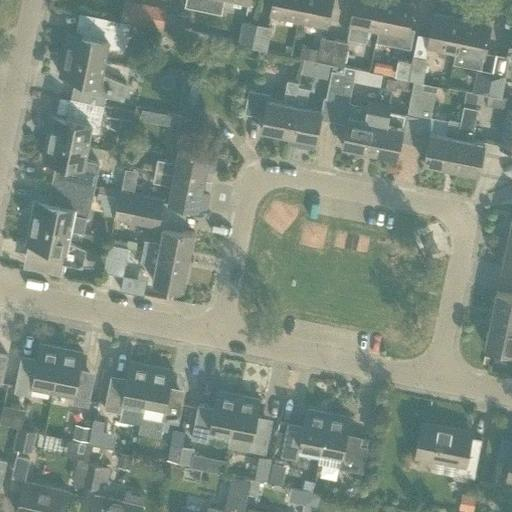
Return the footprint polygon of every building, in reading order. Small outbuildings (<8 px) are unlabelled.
[(244,0),(249,1),(249,0),(185,0),(185,4),(221,12),(223,0),(244,0)] [(272,0),(270,14),(298,20),(301,0),(272,0)] [(331,0),(301,0),(298,20),(326,25),(331,0)] [(354,0),(350,24),(347,37),(363,40),(365,27),(378,30),(384,0),(354,0)] [(384,0),(378,30),(376,38),(410,46),(414,25),(408,24),(413,2),(403,0),(384,0)] [(167,7),(140,1),(137,19),(163,24),(167,7)] [(68,30),(64,51),(106,60),(108,47),(125,47),(130,22),(83,12),(79,32),(68,30)] [(428,46),(455,52),(462,18),(434,12),(429,35),(418,32),(412,61),(409,78),(423,81),(428,57),(426,56),(428,46)] [(490,24),(462,18),(455,52),(483,57),(490,24)] [(242,19),(238,44),(252,47),(257,22),(242,19)] [(271,25),(257,22),(252,47),(267,49),(271,25)] [(321,35),(316,59),(330,62),(335,38),(321,35)] [(335,38),(330,62),(332,63),(333,62),(344,64),(349,41),(335,38)] [(79,98),(103,103),(105,94),(123,98),(126,83),(103,74),(106,60),(64,51),(60,74),(83,78),(79,98)] [(398,58),(395,75),(409,78),(412,61),(398,58)] [(326,95),(338,98),(344,64),(333,62),(332,63),(326,95)] [(338,98),(349,100),(356,67),(344,64),(338,98)] [(487,94),(492,70),(478,67),(473,91),(487,94)] [(501,96),(506,73),(492,70),(487,94),(495,95),(501,96)] [(288,134),(294,102),(299,80),(287,78),(283,100),(268,97),(269,92),(249,88),(244,112),(264,116),(261,129),(288,134)] [(185,79),(180,109),(193,112),(199,81),(185,79)] [(425,82),(413,80),(407,112),(419,114),(425,82)] [(425,82),(419,114),(430,117),(437,85),(425,82)] [(309,86),(298,84),(288,134),(298,137),(297,144),(314,148),(322,108),(306,104),(309,86)] [(450,167),(478,173),(484,140),(472,138),(478,107),(475,106),(478,92),(466,90),(460,119),(450,167)] [(51,115),(47,136),(87,144),(90,131),(98,131),(103,103),(79,98),(75,119),(51,115)] [(342,145),(369,151),(379,103),(368,100),(367,103),(351,100),(342,145)] [(369,151),(396,156),(405,111),(390,108),(390,105),(379,103),(369,151)] [(142,108),(140,118),(156,121),(158,111),(142,108)] [(499,147),(511,149),(511,108),(507,108),(499,147)] [(423,162),(450,167),(460,119),(449,117),(446,133),(430,129),(423,162)] [(53,181),(93,189),(99,162),(92,161),(84,158),(87,144),(47,136),(43,158),(56,161),(53,181)] [(155,168),(212,179),(217,153),(210,152),(178,145),(175,161),(157,157),(155,168)] [(111,165),(110,193),(117,193),(119,166),(111,165)] [(206,207),(212,179),(155,168),(153,180),(170,184),(167,200),(200,206),(206,207)] [(94,198),(108,198),(109,182),(95,181),(94,198)] [(93,192),(52,184),(48,201),(34,199),(30,220),(70,228),(82,230),(85,216),(88,216),(93,192)] [(164,196),(119,187),(116,202),(161,211),(164,196)] [(278,201),(264,221),(279,231),(293,211),(278,201)] [(161,211),(116,202),(113,217),(158,226),(161,211)] [(340,214),(340,206),(312,205),(312,213),(340,214)] [(68,242),(70,228),(30,220),(26,242),(28,242),(25,254),(53,260),(51,271),(61,273),(64,262),(82,265),(85,249),(68,242)] [(143,249),(189,258),(195,232),(162,225),(159,240),(145,238),(143,249)] [(511,240),(506,240),(501,267),(511,269),(511,240)] [(124,273),(130,245),(110,241),(104,269),(124,273)] [(189,258),(143,249),(140,261),(155,264),(152,280),(184,286),(189,258)] [(256,281),(273,281),(273,263),(256,263),(256,281)] [(511,293),(496,290),(490,317),(511,321),(511,293)] [(511,321),(490,317),(484,345),(511,350),(511,321)] [(14,390),(31,393),(32,388),(52,392),(54,383),(55,377),(61,347),(39,342),(36,358),(31,357),(30,366),(19,364),(14,390)] [(72,401),(88,404),(93,378),(83,376),(84,368),(80,367),(83,351),(61,347),(55,377),(54,383),(52,392),(73,395),(72,401)] [(104,408),(121,411),(122,405),(143,409),(151,364),(129,360),(126,376),(121,375),(120,383),(109,381),(104,408)] [(141,415),(178,422),(184,396),(173,394),(174,386),(170,385),(173,369),(151,364),(143,409),(141,415)] [(209,435),(229,438),(230,438),(238,394),(217,389),(213,405),(198,402),(191,437),(208,440),(209,435)] [(260,398),(238,394),(230,438),(229,438),(227,444),(266,451),(271,425),(260,423),(262,415),(257,414),(260,398)] [(279,418),(289,420),(292,405),(282,403),(279,418)] [(300,443),(321,447),(328,411),(306,407),(303,423),(298,422),(297,431),(286,429),(281,455),(298,458),(300,443)] [(350,416),(328,411),(321,447),(341,451),(339,466),(362,471),(368,445),(350,441),(351,433),(347,432),(350,416)] [(468,435),(470,427),(425,419),(418,458),(456,465),(454,473),(474,477),(482,437),(468,435)] [(188,463),(190,445),(165,442),(164,461),(188,463)] [(98,444),(93,443),(84,484),(98,487),(99,483),(106,484),(110,467),(98,464),(99,458),(113,461),(115,452),(100,448),(98,444)] [(511,484),(511,446),(510,459),(498,457),(493,482),(511,486),(511,484)] [(258,453),(250,472),(277,484),(286,465),(258,453)] [(63,511),(69,490),(24,480),(29,458),(16,455),(9,487),(22,490),(16,511),(63,511)] [(182,511),(237,511),(238,511),(239,511),(242,511),(248,489),(230,485),(225,509),(208,505),(205,511),(182,511)] [(141,511),(143,504),(95,493),(90,511),(141,511)]
